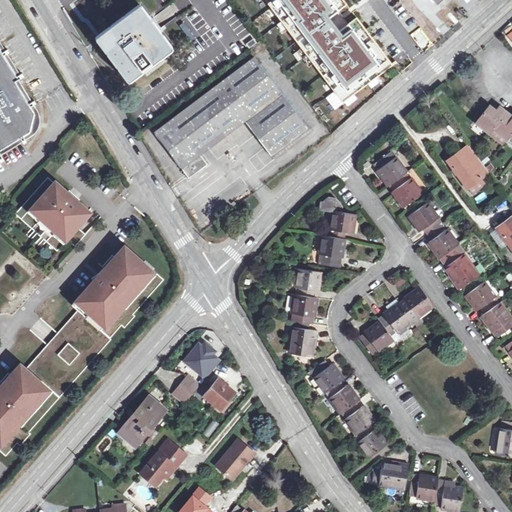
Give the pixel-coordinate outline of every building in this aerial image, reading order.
[(313,29),(299,39),(341,101),(393,65),(383,51),(380,52),(344,0),(335,0),(321,10),(323,14),(309,23),(313,29)] [(392,0),(428,46),(431,44),(398,0),(392,0)] [(174,48),(140,4),(103,32),(109,39),(101,45),(129,82),(174,48)] [(109,39),(103,32),(96,37),(101,45),(109,39)] [(0,156),(1,156),(0,154),(0,150),(29,133),(30,131),(34,115),(34,112),(15,82),(19,80),(0,49),(0,156)] [(254,56),(154,132),(188,178),(207,164),(201,154),(245,121),(273,157),(309,129),(254,56)] [(490,106),(477,123),(491,134),(494,130),(508,112),(499,106),(495,110),(490,106)] [(511,115),(508,112),(494,130),(508,141),(511,136),(511,134),(511,115)] [(494,130),(491,134),(504,145),(507,141),(508,141),(494,130)] [(486,167),(469,145),(448,161),(468,188),(469,187),(481,179),(489,173),(489,172),(486,167)] [(391,151),(373,164),(389,185),(407,172),(391,151)] [(486,167),(489,172),(495,168),(491,163),(486,167)] [(407,172),(389,185),(405,207),(423,194),(407,172)] [(15,214),(55,249),(65,238),(75,247),(85,235),(76,226),(88,212),(48,177),(15,214)] [(481,179),(469,187),(473,193),(485,184),(481,179)] [(229,189),(225,198),(237,203),(240,194),(229,189)] [(329,236),(345,239),(346,232),(352,233),(355,214),(340,211),(341,204),(336,197),(329,196),(322,202),(321,210),(333,212),(329,236)] [(427,202),(409,215),(421,231),(424,229),(428,235),(440,225),(443,224),(427,202)] [(511,217),(497,228),(511,248),(511,217)] [(440,225),(428,235),(432,240),(429,243),(440,258),(458,244),(447,229),(445,231),(440,225)] [(318,264),(340,268),(345,239),(329,236),(323,235),(318,264)] [(93,280),(71,304),(78,310),(110,338),(121,325),(124,328),(135,316),(133,314),(164,279),(124,244),(114,256),(112,254),(103,265),(104,267),(103,268),(91,278),(93,280)] [(459,246),(443,258),(448,264),(446,266),(451,273),(457,281),(456,283),(460,289),(480,275),(459,246)] [(298,295),(314,297),(315,291),(318,291),(321,272),(299,268),(296,287),(299,288),(298,295)] [(391,280),(400,290),(407,283),(398,273),(391,280)] [(457,281),(451,273),(449,275),(456,283),(457,281)] [(485,281),(465,296),(477,311),(478,311),(482,315),(499,303),(496,298),(497,297),(485,281)] [(400,303),(410,317),(416,314),(418,317),(433,305),(420,288),(400,303)] [(294,321),(310,323),(311,316),(315,317),(317,298),(314,297),(298,295),(295,294),(292,313),(295,314),(294,321)] [(389,311),(400,303),(396,298),(386,306),(389,311)] [(499,303),(482,315),(481,316),(496,338),(511,326),(511,319),(511,318),(511,317),(511,316),(501,302),(499,303)] [(380,321),(391,336),(396,332),(413,320),(410,317),(400,303),(389,311),(378,319),(380,321)] [(61,397),(111,339),(110,338),(78,310),(25,368),(60,398),(61,397)] [(413,320),(415,324),(420,320),(418,317),(416,314),(410,317),(413,320)] [(359,336),(372,354),(393,339),(391,336),(380,321),(359,336)] [(293,327),(289,353),(312,356),(313,347),(315,337),(316,337),(317,330),(293,327)] [(391,336),(393,339),(396,342),(400,337),(396,332),(391,336)] [(200,342),(185,359),(206,377),(220,360),(212,354),(216,349),(206,341),(203,345),(200,342)] [(326,359),(313,369),(318,375),(315,377),(326,392),(328,390),(341,380),(344,378),(333,363),(330,365),(326,359)] [(0,451),(6,457),(17,444),(20,446),(31,434),(29,433),(60,398),(25,368),(20,363),(10,375),(9,373),(0,382),(0,385),(1,386),(0,386),(0,451)] [(174,393),(186,402),(200,384),(188,375),(174,393)] [(219,379),(204,396),(221,410),(235,393),(219,379)] [(341,380),(328,390),(333,396),(330,398),(341,413),(344,411),(357,401),(360,399),(349,384),(346,386),(341,380)] [(203,383),(194,394),(200,399),(209,388),(203,383)] [(149,396),(119,432),(130,442),(133,439),(138,444),(167,410),(149,396)] [(357,401),(344,411),(348,417),(345,419),(357,434),(372,423),(375,421),(364,405),(361,407),(357,401)] [(372,423),(357,434),(361,440),(358,442),(369,457),(388,443),(377,429),(376,430),(372,423)] [(511,428),(500,427),(496,454),(511,456),(511,428)] [(106,453),(110,440),(101,437),(96,450),(106,453)] [(170,441),(166,446),(183,459),(186,454),(170,441)] [(233,446),(217,466),(232,479),(248,459),(249,460),(254,453),(240,441),(235,448),(233,446)] [(154,457),(141,473),(156,485),(174,464),(177,467),(183,459),(166,446),(164,445),(158,452),(154,457)] [(374,469),(372,484),(406,489),(409,465),(402,464),(402,465),(382,463),(381,470),(374,469)] [(413,474),(409,496),(436,500),(439,479),(439,478),(413,474)] [(439,478),(436,500),(442,501),(441,508),(460,511),(464,488),(455,486),(452,486),(452,481),(439,478)]
